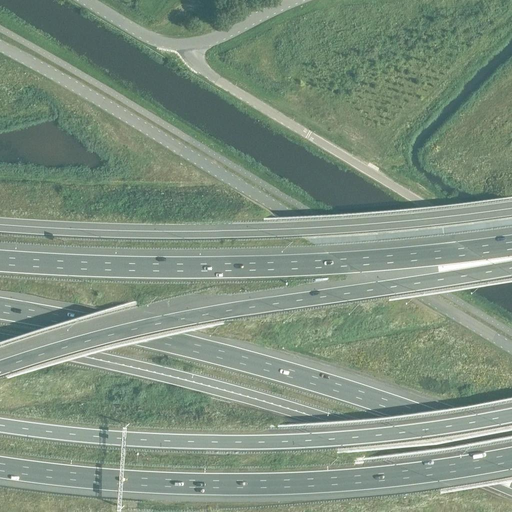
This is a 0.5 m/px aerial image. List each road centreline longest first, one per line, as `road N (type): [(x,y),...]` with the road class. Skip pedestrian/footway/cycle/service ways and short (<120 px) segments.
road 1 (secondary): [(511,349),(0,45)]
road 2 (motorway): [(511,450),(268,368),(0,309)]
road 3 (motorway): [(511,266),(173,317),(0,364)]
road 4 (motorway): [(0,467),(165,483),(312,482),(511,456)]
road 5 (motorway): [(0,428),(274,444),(511,416)]
road 6 (motorway): [(511,244),(307,266),(0,260)]
road 7 (tertiary): [(191,46),(205,71),(511,258)]
road 8 (motorway): [(253,396),(511,492)]
road 9 (motorway): [(511,477),(253,396)]
road 10 (motorway): [(0,340),(253,396)]
road 11 (tertiary): [(191,46),(144,36),(82,0)]
